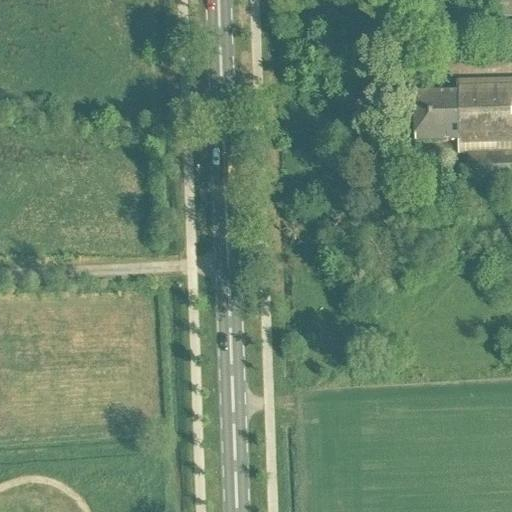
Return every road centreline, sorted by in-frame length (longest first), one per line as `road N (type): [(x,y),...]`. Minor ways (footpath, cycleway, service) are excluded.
road 1 (secondary): [(236,511),(217,0)]
road 2 (track): [(227,265),(0,274)]
